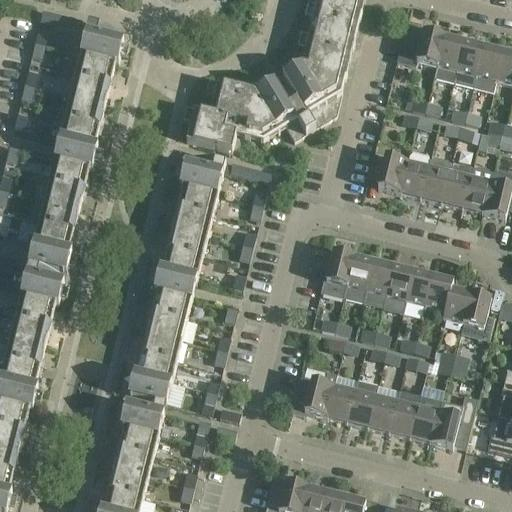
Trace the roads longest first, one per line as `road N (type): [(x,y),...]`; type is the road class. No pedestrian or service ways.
road 1 (residential): [(243,441),(295,232),(306,217),(484,258),(511,285)]
road 2 (residential): [(511,506),(243,441)]
